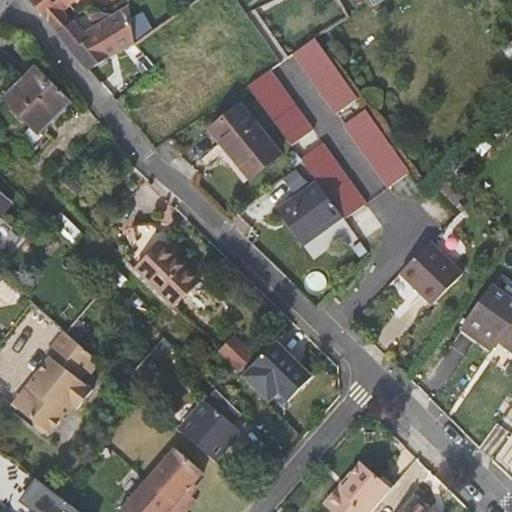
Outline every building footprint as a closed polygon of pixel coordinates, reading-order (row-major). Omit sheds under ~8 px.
[(77,0),(30,0),(58,33),(72,22),(63,12),(77,0)] [(113,15),(129,5),(129,0),(125,0),(106,12),(107,14),(113,15)] [(89,71),(135,43),(129,5),(113,15),(107,14),(88,11),(87,13),(96,26),(84,33),(74,21),(72,22),(58,33),(89,71)] [(336,115),(358,100),(315,39),(293,55),(336,115)] [(139,63),(147,73),(153,67),(146,57),(139,63)] [(37,69),(61,93),(68,86),(46,59),(37,69)] [(35,67),(2,99),(38,135),(70,103),(61,93),(37,69),(35,67)] [(292,146),(313,131),(271,70),(249,86),(292,146)] [(280,155),(240,105),(210,130),(250,179),(280,155)] [(388,188),(409,173),(365,111),(343,126),(388,188)] [(343,216),(345,219),(366,205),(323,144),(302,160),(318,182),(343,216)] [(293,169),(306,185),(314,178),(302,162),(293,169)] [(482,192),(460,169),(451,179),(471,201),(482,192)] [(59,189),(71,202),(82,190),(70,178),(59,189)] [(439,189),(461,212),(465,209),(459,202),(463,198),(447,181),(439,189)] [(318,182),(278,211),(303,245),(343,216),(318,182)] [(0,194),(0,218),(12,204),(0,194)] [(50,226),(71,246),(82,235),(62,215),(50,226)] [(0,250),(16,232),(0,218),(0,250)] [(136,270),(173,307),(200,281),(163,243),(136,270)] [(431,244),(402,275),(434,305),(463,275),(431,244)] [(511,303),(492,289),(463,328),(492,348),(499,340),(511,350),(511,303)] [(239,335),(226,349),(243,367),(257,353),(239,335)] [(45,434),(47,436),(70,409),(75,413),(91,394),(79,384),(86,375),(96,364),(64,336),(45,359),(49,362),(33,380),(23,392),(13,403),(14,410),(30,424),(31,431),(37,436),(45,434)] [(279,337),(243,375),(271,402),(280,392),(290,401),(317,373),(279,337)] [(160,363),(174,348),(164,338),(150,354),(160,363)] [(99,367),(96,364),(86,375),(89,378),(99,367)] [(216,389),(206,401),(234,425),(242,415),(216,389)] [(178,431),(214,462),(241,432),(234,425),(206,401),(178,431)] [(173,446),(146,479),(184,511),(195,497),(191,493),(186,489),(193,481),(202,470),(173,446)] [(322,511),(362,511),(382,489),(350,462),(314,505),(322,511)] [(183,511),(184,511),(146,479),(118,511),(183,511)] [(186,489),(191,493),(198,485),(193,481),(186,489)] [(78,511),(42,484),(25,506),(33,511),(78,511)] [(426,511),(407,496),(393,511),(426,511)]
